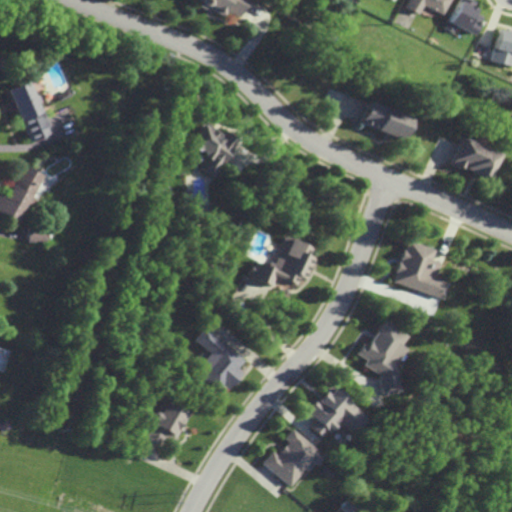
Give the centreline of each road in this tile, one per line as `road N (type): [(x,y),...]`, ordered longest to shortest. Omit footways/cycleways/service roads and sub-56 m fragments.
road 1 (residential): [(511,233),(317,144),(202,50),(69,0)]
road 2 (residential): [(388,178),(335,313),(247,421),(190,511)]
